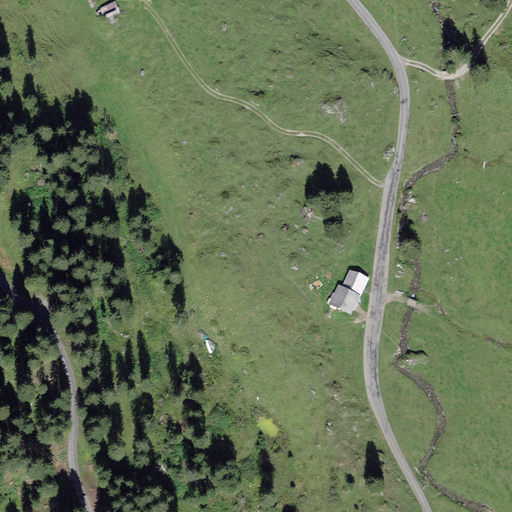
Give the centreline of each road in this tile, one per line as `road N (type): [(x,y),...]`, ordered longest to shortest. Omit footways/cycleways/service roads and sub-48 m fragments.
road 1 (unclassified): [(349,0),(396,62),(403,96),(370,388),(384,434),(426,511)]
road 2 (track): [(145,7),(205,89),(287,133),(324,138),(392,194)]
road 3 (unclassified): [(82,511),(62,377),(43,333),(0,281)]
road 4 (track): [(396,62),(455,73),(511,1)]
